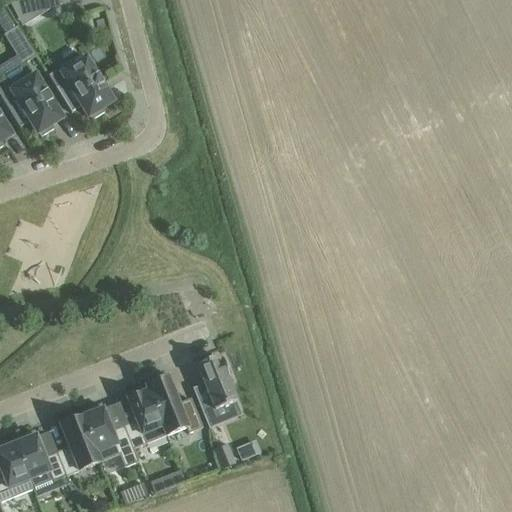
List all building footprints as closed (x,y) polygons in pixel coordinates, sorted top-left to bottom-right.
[(80,3),(79,0),(41,0),(45,12),(80,3)] [(36,58),(17,27),(3,36),(22,67),(36,58)] [(82,56),(48,77),(71,114),(72,114),(71,113),(80,107),(87,118),(89,117),(91,122),(104,114),(101,110),(111,104),(101,87),(102,87),(97,79),(96,77),(95,78),(82,56)] [(29,123),(37,135),(38,134),(41,138),(53,131),(51,126),(60,120),(50,104),(51,103),(45,94),(44,95),(31,73),(7,88),(4,83),(0,86),(0,99),(19,130),(29,123)] [(0,148),(3,147),(0,143),(10,137),(0,121),(0,120),(0,119),(0,148)] [(206,425),(218,420),(215,412),(236,404),(227,382),(229,381),(227,377),(230,376),(225,364),(222,365),(221,361),(219,361),(218,359),(213,361),(212,358),(200,363),(201,366),(196,368),(203,386),(205,390),(194,395),(206,425)] [(167,379),(146,388),(166,438),(186,430),(188,435),(201,430),(190,401),(178,406),(167,379)] [(137,464),(138,464),(132,451),(166,438),(146,388),(124,396),(135,423),(123,428),(137,464)] [(100,406),(79,415),(99,465),(119,457),(124,470),(137,464),(123,428),(111,433),(100,406)] [(65,478),(99,465),(79,415),(57,423),(68,450),(56,455),(65,478)] [(33,433),(12,442),(32,492),(33,491),(31,488),(50,480),(52,484),(65,478),(56,455),(43,460),(33,433)] [(0,446),(0,474),(1,477),(0,477),(0,504),(32,492),(12,442),(0,446)]
